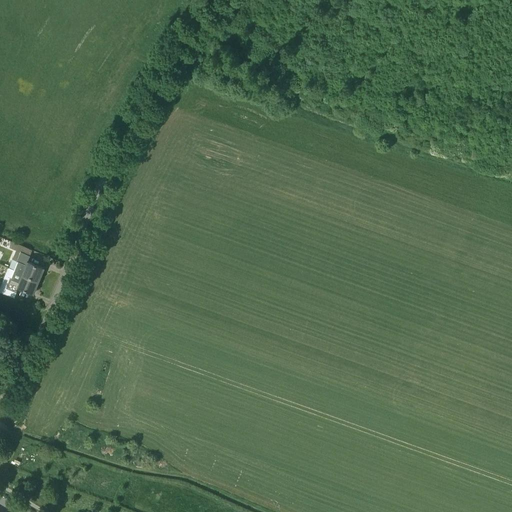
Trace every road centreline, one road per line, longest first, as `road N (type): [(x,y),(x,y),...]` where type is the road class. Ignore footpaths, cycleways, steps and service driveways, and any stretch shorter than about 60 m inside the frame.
road 1 (unclassified): [(223,0),(135,114),(53,312),(0,398)]
road 2 (track): [(0,425),(186,478),(258,511)]
